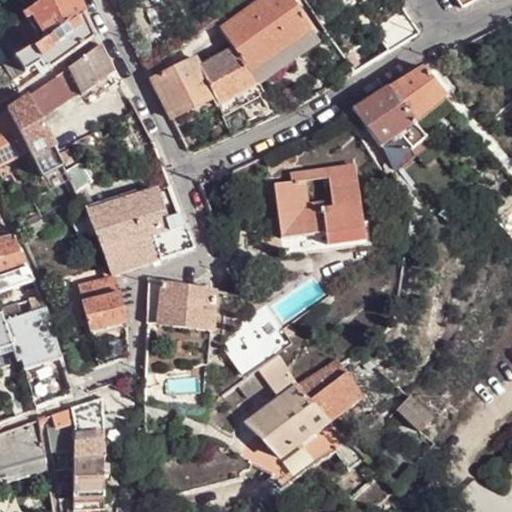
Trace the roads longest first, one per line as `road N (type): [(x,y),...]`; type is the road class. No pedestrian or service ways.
road 1 (residential): [(446,38),(315,113),(177,176)]
road 2 (residential): [(134,326),(133,278),(203,257),(177,176)]
road 3 (residential): [(177,176),(89,0)]
